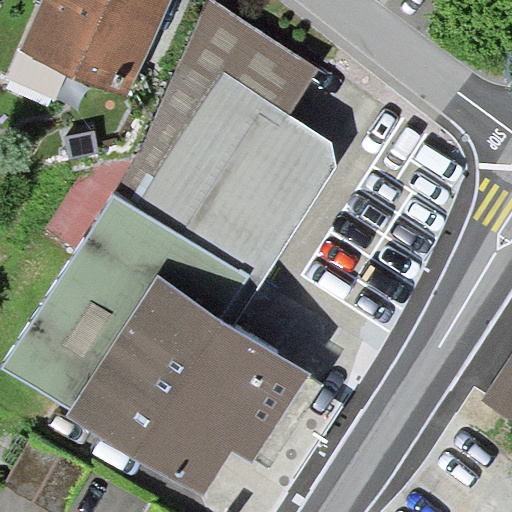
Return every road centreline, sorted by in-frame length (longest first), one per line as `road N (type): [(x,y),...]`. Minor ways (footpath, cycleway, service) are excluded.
road 1 (tertiary): [(323,511),(511,211)]
road 2 (residential): [(342,0),(511,113)]
